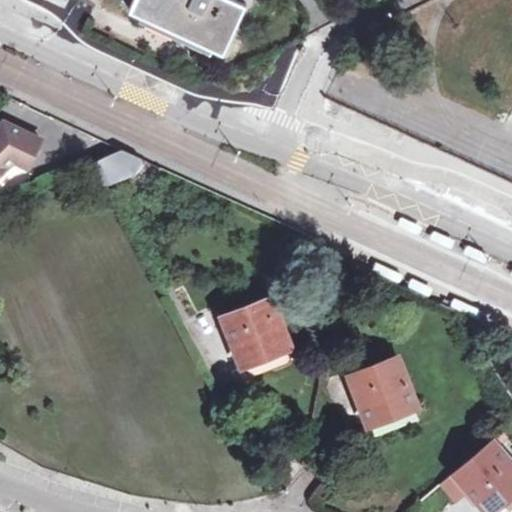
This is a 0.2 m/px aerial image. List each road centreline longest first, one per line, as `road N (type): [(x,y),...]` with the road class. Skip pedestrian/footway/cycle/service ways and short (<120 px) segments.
road 1 (tertiary): [(271,148),(0,30)]
road 2 (tertiary): [(511,242),(271,148)]
road 3 (residential): [(399,0),(323,38),(271,148)]
